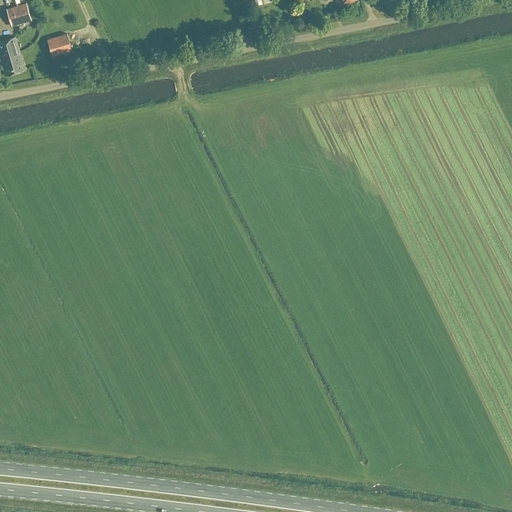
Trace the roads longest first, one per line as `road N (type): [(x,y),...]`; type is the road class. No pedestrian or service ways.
road 1 (unclassified): [(0,95),(484,0)]
road 2 (primary): [(350,511),(0,469)]
road 3 (primary): [(0,490),(194,511)]
